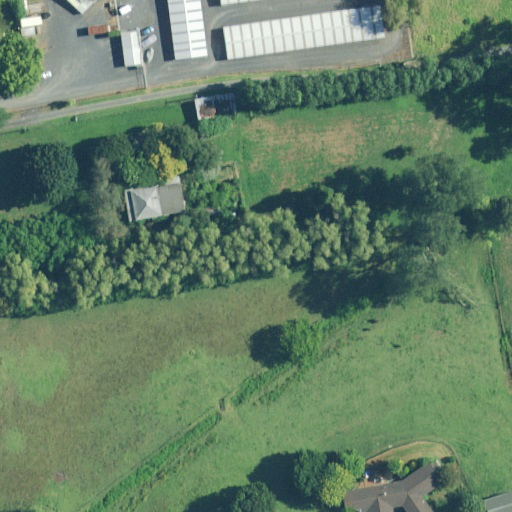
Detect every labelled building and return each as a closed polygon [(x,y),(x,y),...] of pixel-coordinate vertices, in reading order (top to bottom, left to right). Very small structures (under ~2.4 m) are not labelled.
[(220,29),(225,64),(383,41),(378,6),(220,29)] [(134,31),(118,33),(122,66),(138,64),(134,31)] [(174,176),(117,186),(123,221),(180,211),(174,176)] [(217,203),(194,207),(196,221),(219,217),(217,203)] [(397,481),(337,489),(340,511),(389,511),(388,507),(400,506),(403,511),(429,511),(419,494),(439,482),(427,462),(397,481)] [(511,511),(511,501),(508,489),(477,500),(481,511),(511,511)]
